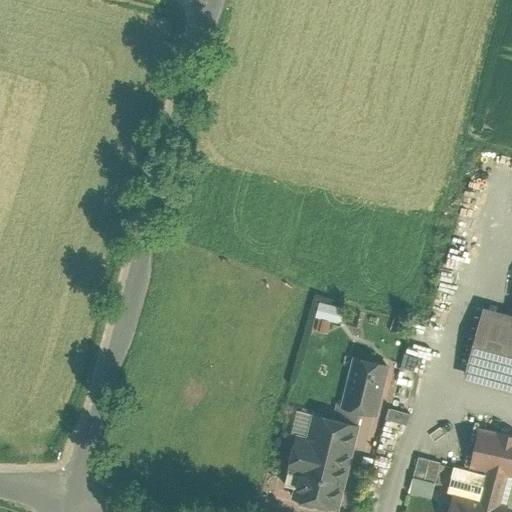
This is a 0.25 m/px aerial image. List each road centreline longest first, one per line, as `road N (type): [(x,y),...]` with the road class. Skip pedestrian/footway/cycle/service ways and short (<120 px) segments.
road 1 (unclassified): [(202,0),(77,506)]
road 2 (unknown): [(379,511),(475,245)]
